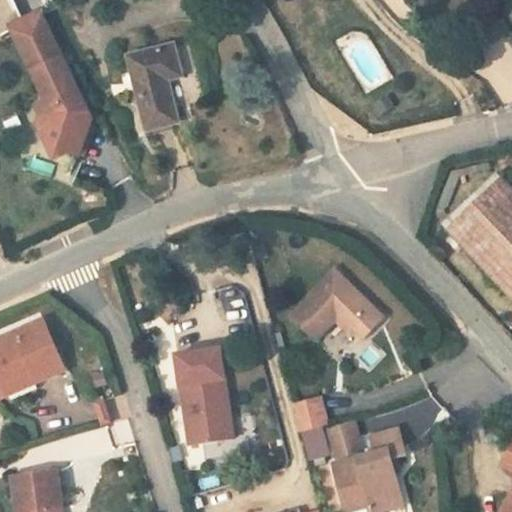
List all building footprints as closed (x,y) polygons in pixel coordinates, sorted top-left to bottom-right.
[(39,14),(9,28),(45,99),(35,103),(39,112),(36,120),(46,143),(77,152),(90,115),(39,14)] [(181,120),(170,79),(183,75),(175,44),(129,59),(150,129),(181,120)] [(450,229),(511,296),(511,187),(504,179),(450,229)] [(342,316),(364,339),(384,319),(335,270),(289,316),(316,342),(342,316)] [(66,372),(46,322),(0,341),(0,379),(1,379),(7,396),(66,372)] [(196,447),(238,439),(221,348),(179,355),(196,447)] [(307,432),(332,422),(322,395),(297,405),(307,432)] [(97,402),(100,425),(111,424),(108,401),(97,402)] [(399,465),(397,458),(407,455),(400,428),(373,435),(377,453),(335,464),(347,511),(368,506),(369,511),(381,511),(406,505),(396,466),(399,465)] [(15,478),(19,511),(64,511),(59,473),(15,478)]
